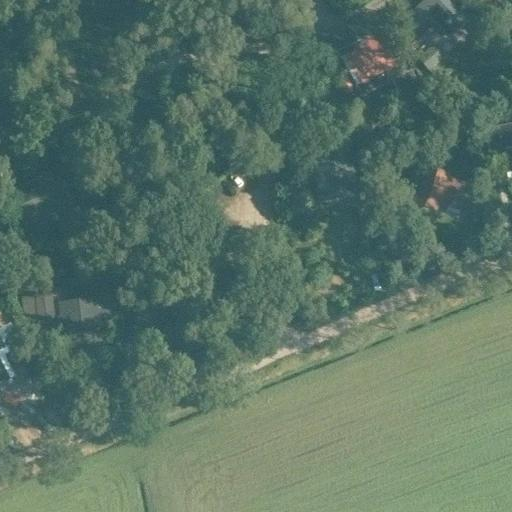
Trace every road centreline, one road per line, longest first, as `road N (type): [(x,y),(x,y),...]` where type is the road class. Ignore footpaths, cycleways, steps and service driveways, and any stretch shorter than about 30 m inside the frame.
road 1 (residential): [(284,346),(262,209),(273,151),(325,22)]
road 2 (residential): [(0,464),(284,346)]
road 3 (residential): [(284,346),(511,262)]
road 4 (residential): [(0,120),(73,88),(35,0)]
